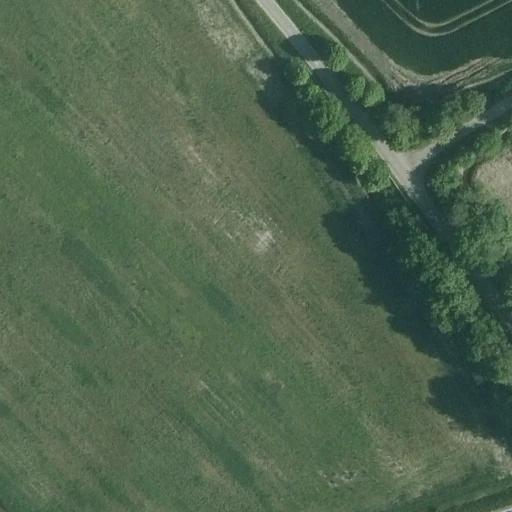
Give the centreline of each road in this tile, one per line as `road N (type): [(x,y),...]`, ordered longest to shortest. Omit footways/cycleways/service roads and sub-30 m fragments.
road 1 (residential): [(511,316),(406,169),(265,0)]
road 2 (track): [(406,169),(511,103)]
